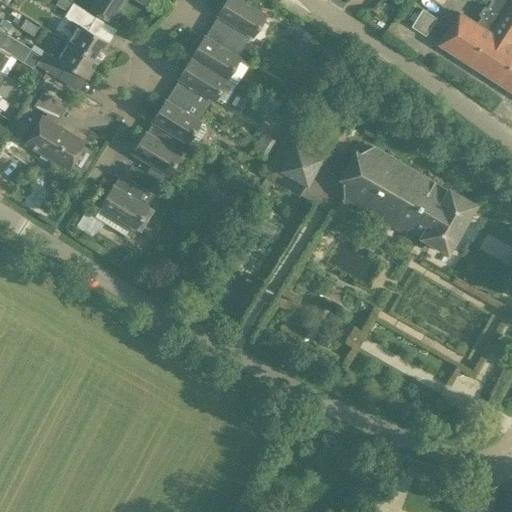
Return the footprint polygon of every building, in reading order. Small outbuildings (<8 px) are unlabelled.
[(110,24),(124,0),(94,0),(88,9),(110,24)] [(232,25),(226,35),(244,46),(250,36),(251,36),(264,15),(239,0),(226,0),(217,16),(232,25)] [(511,0),(488,0),(490,1),(486,8),(483,6),(477,15),(479,17),(475,23),(458,13),(438,45),(511,92),(511,0)] [(95,17),(72,4),(64,17),(78,25),(67,42),(97,61),(108,43),(87,30),(95,17)] [(422,10),(410,27),(424,36),(435,19),(422,10)] [(38,28),(24,19),(19,28),(33,36),(38,28)] [(29,49),(7,35),(0,31),(0,68),(9,55),(22,62),(29,49)] [(244,46),(226,35),(219,46),(204,37),(191,59),(225,79),(235,84),(248,63),(238,57),(237,57),(244,46)] [(35,65),(57,78),(65,65),(86,79),(97,61),(67,42),(56,60),(43,52),(43,51),(32,45),(29,49),(40,56),(35,65)] [(191,59),(178,79),(193,88),(187,100),(205,110),(211,99),(219,104),(223,103),(235,84),(225,79),(191,59)] [(41,116),(24,144),(67,169),(71,162),(80,167),(88,154),(79,149),(83,141),(55,124),(65,107),(41,93),(33,107),(45,114),(43,117),(41,116)] [(165,101),(152,122),(167,132),(185,142),(192,146),(196,145),(205,129),(204,125),(198,121),(205,110),(187,100),(180,110),(165,101)] [(297,198),(326,148),(289,126),(286,131),(275,152),(261,176),(297,198)] [(161,142),(145,133),(133,154),(166,174),(178,153),(185,142),(167,132),(161,142)] [(262,133),(257,141),(270,149),(275,141),(273,139),(262,133)] [(257,141),(252,151),(265,158),(270,149),(257,141)] [(359,152),(353,149),(335,180),(342,184),(343,199),(344,198),(404,233),(407,228),(422,237),(421,238),(446,252),(472,206),(448,192),(448,190),(372,147),(373,146),(359,152)] [(152,195),(131,182),(126,192),(113,184),(100,207),(98,209),(99,209),(95,216),(128,237),(132,229),(134,231),(135,229),(140,232),(153,211),(146,207),(152,195)] [(91,235),(100,220),(82,211),(74,226),(91,235)]
